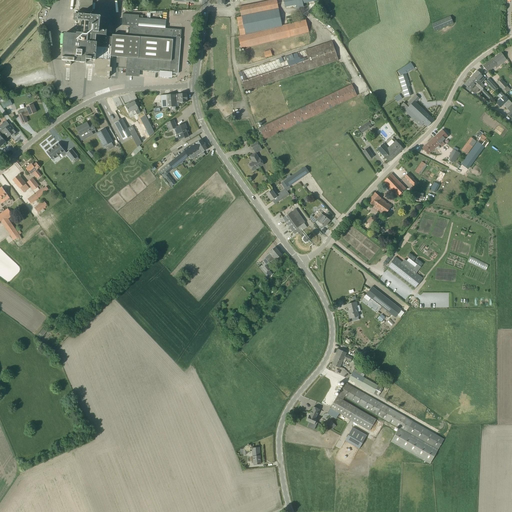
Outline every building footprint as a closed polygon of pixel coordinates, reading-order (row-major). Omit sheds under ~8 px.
[(92,13),(92,0),(80,0),(79,12),(92,13)] [(276,0),(239,7),(241,17),(237,18),(240,33),(239,33),(240,36),(238,37),(241,48),(309,32),(306,21),(282,26),(276,0)] [(308,2),(307,0),(283,0),(285,7),(296,5),(296,8),(303,7),(303,3),(308,2)] [(127,57),(127,59),(126,69),(127,69),(127,71),(126,75),(139,76),(139,72),(138,72),(139,70),(161,72),(161,75),(170,76),(170,73),(178,73),(181,30),(178,29),(165,28),(138,26),(139,18),(139,15),(123,13),(122,25),(130,26),(129,36),(128,36),(127,57)] [(88,33),(78,32),(77,32),(77,34),(65,33),(62,60),(65,61),(65,64),(71,65),(71,61),(86,62),(86,64),(93,65),(93,66),(95,67),(94,76),(95,76),(95,75),(109,76),(109,77),(110,68),(112,36),(107,36),(107,30),(100,29),(101,16),(75,14),(74,20),(89,21),(88,33)] [(431,23),(435,32),(454,24),(450,16),(431,23)] [(239,72),(245,92),(338,60),(332,41),(239,72)] [(506,60),(501,52),(483,66),(487,72),(495,67),(496,68),(506,60)] [(401,76),(398,76),(405,97),(411,95),(409,87),(410,86),(406,74),(414,68),(410,62),(398,71),(401,76)] [(477,70),(470,78),(479,86),(481,87),(483,89),(485,87),(481,83),(485,79),(482,76),(483,76),(477,70)] [(139,76),(126,75),(126,79),(126,82),(138,84),(138,80),(139,76)] [(478,90),(479,89),(481,87),(479,86),(470,78),(464,85),(470,90),(473,93),(475,93),(476,93),(478,91),(478,90)] [(486,81),(490,85),(494,90),(497,87),(489,78),(486,81)] [(501,79),(497,83),(503,90),(503,89),(506,92),(509,90),(506,87),(507,85),(501,79)] [(257,129),(261,135),(263,140),(356,93),(351,83),(257,129)] [(175,94),(166,95),(160,95),(161,108),(175,107),(175,103),(187,102),(187,100),(188,100),(187,95),(186,95),(186,93),(178,94),(175,94)] [(403,109),(421,127),(424,123),(427,127),(434,120),(416,103),(420,99),(416,95),(406,105),(403,103),(400,106),(403,109)] [(500,108),(503,105),(508,100),(504,95),(503,95),(500,98),(495,103),(500,108)] [(138,108),(134,101),(125,106),(129,113),(134,110),(137,114),(140,112),(138,108)] [(30,115),(36,112),(33,104),(26,107),(22,109),(23,109),(17,111),(22,124),(28,122),(26,116),(29,115),(30,115)] [(140,118),(149,134),(150,136),(154,132),(146,115),(140,118)] [(114,123),(123,139),(127,137),(129,136),(131,135),(132,138),(133,139),(137,147),(142,143),(132,126),(127,128),(122,119),(114,123)] [(179,140),(188,136),(186,129),(187,129),(185,124),(177,127),(174,120),(167,124),(169,131),(174,128),(179,140)] [(362,133),(372,127),(368,122),(358,128),(362,133)] [(95,129),(92,123),(88,125),(87,123),(76,128),(80,135),(79,136),(81,140),(90,136),(88,132),(91,130),(91,131),(95,129)] [(14,135),(17,133),(10,124),(3,131),(8,137),(13,133),(14,135)] [(111,143),(112,142),(105,128),(96,133),(104,147),(107,145),(109,149),(113,146),(111,143)] [(448,136),(442,130),(422,148),(428,154),(448,136)] [(471,137),(461,150),(467,154),(477,141),(471,137)] [(195,150),(205,144),(202,139),(188,148),(187,147),(183,150),(184,151),(169,164),(164,168),(166,170),(171,166),(173,169),(188,157),(191,155),(196,152),(195,150)] [(389,162),(403,148),(396,141),(387,149),(383,144),(377,149),(389,162)] [(53,160),(64,151),(58,143),(53,147),(53,146),(51,148),(46,152),(53,160)] [(191,155),(193,158),(201,153),(208,149),(205,144),(195,150),(196,152),(191,155)] [(278,193),(274,188),(266,194),(271,201),(277,197),(279,201),(289,194),(287,191),(291,188),(289,186),(309,173),(312,177),(345,154),(338,144),(290,176),(286,179),(283,181),(287,187),(278,193)] [(470,165),(480,151),(474,147),(464,160),(470,165)] [(373,157),(367,148),(363,151),(369,160),(373,157)] [(71,149),(66,153),(72,161),(78,157),(71,149)] [(90,149),(87,152),(92,158),(95,155),(90,149)] [(458,153),(452,149),(448,155),(454,159),(458,153)] [(259,159),(256,154),(255,153),(250,156),(253,162),(249,164),(253,171),(263,165),(259,158),(259,159)] [(420,175),(427,165),(422,162),(415,171),(420,175)] [(26,169),(31,175),(34,172),(38,178),(41,175),(36,170),(40,167),(36,163),(33,166),(32,164),(26,169)] [(435,192),(445,174),(440,171),(430,190),(435,192)] [(398,196),(406,189),(391,173),(384,181),(396,195),(398,196)] [(414,186),(417,182),(408,173),(404,176),(414,186)] [(13,180),(20,188),(24,193),(29,188),(18,175),(13,180)] [(34,190),(38,186),(32,178),(27,182),(34,190)] [(7,194),(2,187),(0,188),(0,199),(3,197),(6,200),(9,198),(7,194)] [(46,191),(43,187),(27,200),(31,204),(46,191)] [(380,198),(375,193),(367,201),(373,206),(379,210),(378,210),(385,215),(391,206),(380,198)] [(44,201),(41,203),(34,208),(38,212),(47,205),(44,201)] [(0,224),(2,223),(8,219),(13,216),(8,209),(0,214),(0,224)] [(283,218),(294,234),(297,232),(298,233),(301,231),(306,227),(304,223),(305,222),(295,209),(283,218)] [(325,216),(322,214),(317,219),(312,215),(309,219),(313,222),(314,223),(316,220),(317,220),(319,222),(325,227),(330,220),(329,220),(332,217),(327,213),(325,216)] [(12,224),(6,229),(14,240),(20,236),(19,235),(15,228),(12,224)] [(299,234),(302,237),(302,238),(302,239),(302,241),(303,242),(305,243),(307,243),(308,242),(309,241),(310,239),(310,238),(309,236),(307,235),(306,235),(305,235),(302,232),(299,234)] [(275,260),(283,254),(276,246),(269,252),(270,254),(265,258),(266,260),(269,263),(274,258),(275,260)] [(477,266),(480,260),(470,256),(468,261),(477,266)] [(395,257),(387,267),(415,288),(423,279),(395,257)] [(456,278),(457,269),(436,267),(436,270),(439,271),(439,274),(436,274),(435,279),(452,281),(452,278),(456,278)] [(366,294),(370,298),(395,317),(401,309),(372,286),(366,294)] [(356,302),(347,304),(349,313),(348,313),(350,319),(351,318),(352,321),(359,320),(358,316),(356,306),(357,306),(356,302)] [(338,349),(336,355),(340,357),(339,360),(342,361),(342,362),(344,363),(346,359),(350,361),(352,358),(345,355),(346,353),(338,349)] [(340,357),(336,355),(332,365),(339,368),(342,362),(342,361),(339,360),(340,357)] [(351,375),(360,381),(363,377),(364,375),(354,369),(353,371),(351,375)] [(378,386),(363,377),(360,381),(351,375),(348,379),(374,393),(378,386)] [(428,430),(346,384),(345,383),(337,397),(327,413),(336,418),(339,413),(369,431),(376,419),(342,400),(344,396),(399,427),(391,442),(430,464),(444,439),(428,430)] [(378,386),(374,393),(378,396),(383,388),(378,386)] [(309,415),(306,421),(309,422),(307,427),(314,430),(317,423),(315,422),(317,418),(314,417),(316,413),(317,414),(319,409),(313,407),(310,415),(309,415)] [(336,426),(331,421),(328,424),(332,429),(336,426)] [(354,427),(346,441),(360,449),(368,435),(354,427)] [(253,465),(260,464),(259,447),(252,448),(253,465)]
